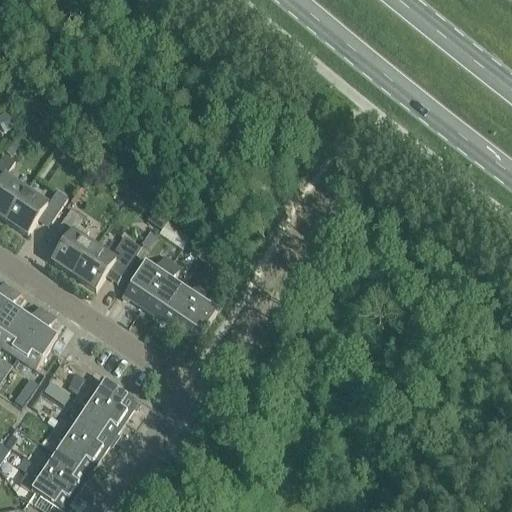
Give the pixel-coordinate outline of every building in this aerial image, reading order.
[(8,141),(1,152),(11,159),(19,148),(8,141)] [(0,221),(5,225),(26,195),(5,181),(15,166),(3,158),(0,163),(0,221)] [(47,209),(26,195),(5,225),(27,239),(41,219),(51,226),(67,202),(56,195),(47,209)] [(73,280),(93,250),(83,244),(88,236),(78,228),(82,222),(70,214),(54,238),(65,246),(52,266),(73,280)] [(93,250),(73,280),(95,295),(109,275),(120,282),(141,252),(124,240),(114,255),(119,258),(114,265),(93,250)] [(145,267),(123,299),(141,312),(172,266),(164,261),(155,274),(145,267)] [(159,324),(181,291),(172,285),(181,272),(172,266),(141,312),(159,324)] [(181,291),(159,324),(177,336),(208,291),(200,285),(191,298),(181,291)] [(0,309),(12,292),(3,286),(0,290),(0,309)] [(208,291),(177,336),(195,348),(218,316),(208,309),(216,296),(208,291)] [(12,292),(0,309),(0,348),(21,317),(12,311),(20,298),(12,292)] [(0,350),(17,362),(47,316),(39,311),(30,324),(21,317),(0,348),(0,350)] [(56,322),(47,316),(17,362),(35,374),(57,342),(47,335),(56,322)] [(56,377),(67,356),(54,349),(43,371),(56,377)] [(75,377),(69,387),(78,393),(84,383),(75,377)] [(43,396),(55,404),(60,395),(61,394),(49,386),(43,396)] [(80,422),(112,444),(137,408),(104,386),(98,396),(85,387),(73,404),(86,413),(80,422)] [(23,411),(27,404),(19,398),(14,405),(23,411)] [(55,432),(100,462),(112,444),(80,422),(73,432),(61,423),(55,432)] [(56,458),(88,480),(100,462),(55,432),(49,440),(62,449),(56,458)] [(0,447),(0,467),(9,454),(0,447)] [(31,467),(76,498),(88,480),(56,458),(49,468),(36,459),(31,467)] [(66,511),(76,498),(31,467),(25,476),(38,485),(31,494),(57,511),(66,511)]
